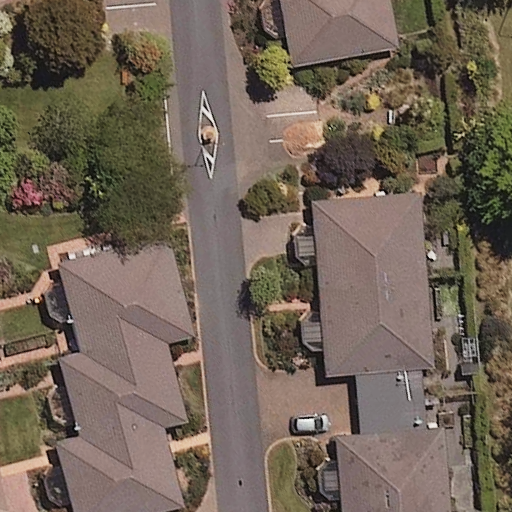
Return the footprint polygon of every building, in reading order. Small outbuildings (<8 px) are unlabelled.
[(281,0),(291,62),(396,45),(388,0),(281,0)] [(353,372),(407,369),(438,367),(426,189),(309,197),(321,374),(353,372)] [(193,333),(169,234),(59,261),(80,350),(66,353),(82,441),(58,447),(73,511),(147,511),(183,503),(163,423),(186,418),(166,339),(193,333)] [(407,369),(353,372),(357,436),(422,431),(417,369),(407,369)] [(422,431),(357,436),(339,437),(344,511),(448,511),(442,430),(422,431)]
